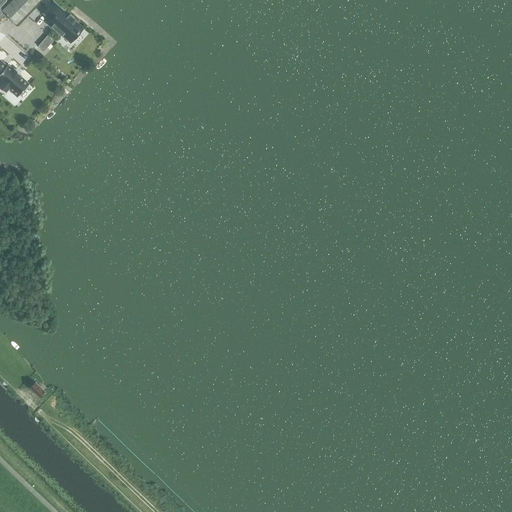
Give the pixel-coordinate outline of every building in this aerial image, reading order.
[(11,0),(2,10),(18,25),(42,0),(11,0)] [(50,0),(42,0),(40,3),(46,9),(42,13),(50,19),(47,22),(70,42),(83,27),(53,1),(52,2),(50,0)] [(45,49),(54,39),(49,33),(39,43),(45,49)] [(0,58),(0,86),(6,92),(8,89),(17,96),(29,82),(8,64),(7,65),(0,58)] [(40,397),(45,391),(35,381),(30,387),(40,397)]
